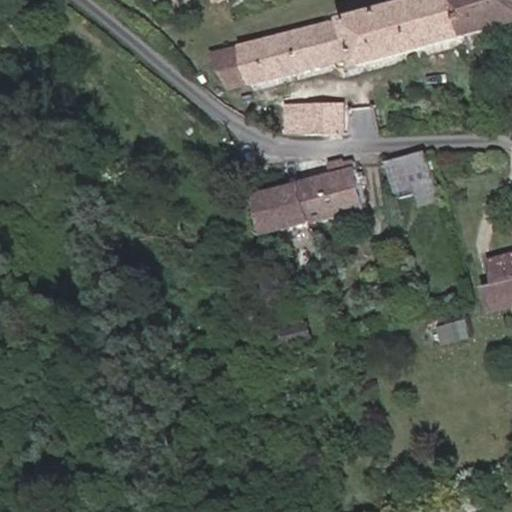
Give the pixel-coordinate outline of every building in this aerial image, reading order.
[(511,0),(408,0),(328,21),(339,60),(356,55),(360,63),(511,23),(511,0)] [(233,86),(339,60),(328,21),(213,52),(233,86)] [(511,119),(511,95),(503,98),(510,120),(511,119)] [(315,118),(314,132),(344,132),(344,103),(315,104),(315,118)] [(314,132),(315,118),(294,119),(294,132),(314,132)] [(397,186),(414,182),(433,176),(427,151),(426,151),(390,159),(397,186)] [(299,157),(304,178),(323,173),(320,155),(299,157)] [(334,170),(323,173),(304,178),(314,216),(366,202),(356,158),(331,158),(334,170)] [(440,197),(433,176),(414,182),(419,203),(440,197)] [(268,227),(314,216),(304,178),(258,190),(268,227)] [(497,281),(484,284),(490,307),(511,301),(511,252),(491,258),(497,281)] [(326,263),(328,270),(342,266),(340,258),(326,263)] [(451,337),(468,333),(464,319),(447,323),(451,337)] [(308,322),(284,327),(288,344),(312,338),(308,322)]
